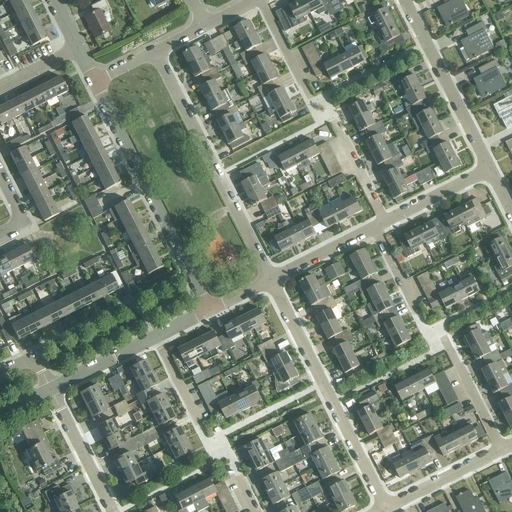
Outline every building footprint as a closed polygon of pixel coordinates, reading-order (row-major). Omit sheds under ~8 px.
[(13,0),(9,2),(15,13),(30,6),(26,0),(13,0)] [(101,11),(108,7),(104,0),(103,0),(92,6),(95,13),(86,17),(96,38),(110,31),(101,11)] [(295,14),(280,21),(286,32),(306,22),(304,18),(311,14),(304,0),(298,0),(296,2),(297,4),(291,7),(295,14)] [(304,0),(311,14),(318,11),(320,15),(333,8),(328,0),(322,0),(321,1),(320,0),(304,0)] [(328,0),(333,8),(335,11),(341,8),(340,4),(346,1),(345,0),(328,0)] [(439,9),(448,27),(469,16),(460,0),(446,0),(449,4),(439,9)] [(375,24),(378,30),(395,22),(391,15),(389,15),(386,10),(381,12),(378,5),(365,12),(372,25),(375,24)] [(15,13),(21,24),(35,17),(30,6),(15,13)] [(496,22),(504,19),(502,14),(494,17),(496,22)] [(248,16),(238,21),(240,25),(250,20),(248,16)] [(21,24),(26,35),(41,28),(35,17),(21,24)] [(235,29),(241,40),(254,33),(252,30),(253,29),(250,22),(235,29)] [(321,26),(324,34),(336,29),(333,22),(321,26)] [(395,22),(378,30),(380,35),(378,36),(382,44),(380,45),(383,52),(396,45),(393,38),(399,35),(397,30),(398,29),(395,22)] [(463,41),(472,59),(492,49),(483,31),(486,30),(482,23),(468,30),(472,37),(463,41)] [(41,28),(26,35),(32,47),(47,39),(47,38),(46,38),(41,28)] [(342,28),(335,31),(338,37),(344,33),(342,28)] [(338,37),(335,31),(329,35),(332,40),(338,37)] [(241,55),(243,60),(258,53),(255,47),(261,44),(257,37),(256,37),(254,33),(241,40),(234,43),(237,50),(244,46),(247,52),(241,55)] [(224,34),(217,38),(223,49),(230,46),(224,34)] [(223,49),(217,38),(210,41),(216,53),(223,49)] [(496,44),(499,51),(507,47),(504,40),(496,44)] [(5,46),(10,57),(17,54),(11,43),(5,46)] [(302,48),(305,54),(316,48),(313,43),(302,48)] [(362,45),(347,54),(354,67),(365,62),(364,59),(368,57),(362,45)] [(189,62),(191,66),(204,59),(199,48),(184,55),(188,63),(189,62)] [(305,54),(307,59),(318,54),(316,48),(305,54)] [(338,52),(333,54),(343,73),(354,67),(347,54),(340,57),(338,52)] [(252,62),(258,74),(271,68),(269,64),(270,63),(267,55),(261,58),(258,53),(243,60),(246,65),(252,62)] [(307,59),(310,65),(321,59),(318,54),(307,59)] [(325,67),(327,72),(331,79),(343,73),(333,54),(328,57),(329,59),(323,63),(325,67)] [(202,75),(204,80),(219,73),(216,68),(210,71),(207,65),(210,63),(207,57),(204,59),(191,66),(193,70),(192,70),(196,78),(202,75)] [(310,65),(314,72),(325,67),(323,63),(321,59),(310,65)] [(475,79),(484,98),(505,87),(496,70),(499,68),(495,61),(481,68),(485,75),(475,79)] [(469,74),(479,71),(477,65),(467,68),(469,74)] [(317,77),(327,72),(325,67),(314,72),(317,77)] [(258,89),(260,94),(275,86),(272,81),(278,78),(274,71),(273,71),(271,68),(258,74),(255,76),(258,81),(261,79),(264,86),(258,89)] [(206,96),(208,100),(221,93),(215,81),(221,78),(219,73),(204,80),(207,86),(201,89),(205,96),(206,96)] [(400,83),(406,94),(420,87),(418,84),(419,84),(415,76),(400,83)] [(61,77),(49,83),(56,97),(68,92),(61,77)] [(65,80),(68,86),(74,83),(70,77),(67,79),(65,80)] [(49,83),(38,88),(45,103),(56,97),(49,83)] [(269,96),(275,107),(288,101),(286,97),(287,96),(283,89),(278,92),(275,86),(260,94),(263,99),(269,96)] [(406,109),(408,114),(422,107),(420,102),(426,99),(422,91),(421,91),(420,87),(406,94),(412,106),(406,109)] [(38,88),(27,94),(34,109),(45,103),(38,88)] [(213,111),(216,116),(236,107),(233,101),(227,90),(221,93),(208,100),(209,103),(209,104),(212,111),(213,111)] [(27,94),(16,100),(23,114),(34,109),(27,94)] [(259,94),(249,99),(251,105),(262,100),(259,94)] [(511,96),(494,106),(498,114),(499,114),(507,129),(511,127),(511,128),(511,127),(511,96)] [(16,100),(5,105),(12,120),(23,114),(16,100)] [(288,101),(275,107),(268,111),(271,117),(278,114),(283,123),(293,118),(291,114),(294,112),(291,104),(290,105),(288,101)] [(354,116),(356,120),(369,113),(375,110),(372,104),(366,107),(364,102),(349,109),(353,117),(354,116)] [(395,107),(397,112),(405,109),(403,103),(395,107)] [(12,120),(5,105),(0,107),(0,124),(1,126),(12,120)] [(223,129),(225,133),(238,126),(232,114),(238,111),(236,107),(216,116),(219,122),(218,122),(222,130),(223,129)] [(417,117),(423,128),(436,121),(435,118),(436,118),(432,110),(426,113),(422,107),(408,114),(411,120),(417,117)] [(79,115),(76,109),(65,114),(68,121),(79,115)] [(367,129),(369,134),(384,127),(381,122),(375,125),(369,113),(356,120),(357,123),(356,124),(360,132),(367,129)] [(68,121),(65,114),(54,120),(58,126),(62,124),(68,121)] [(71,124),(77,135),(92,128),(86,117),(87,117),(86,116),(71,124)] [(423,149),(425,148),(439,141),(437,136),(443,133),(439,125),(436,121),(423,128),(429,140),(423,143),(423,144),(421,145),(423,149)] [(238,126),(225,133),(227,137),(226,137),(229,145),(230,144),(232,149),(250,141),(247,136),(244,138),(241,131),(247,128),(244,123),(238,126)] [(331,124),(321,128),(325,137),(334,133),(331,124)] [(371,151),(372,154),(386,147),(381,136),(387,133),(384,127),(369,134),(372,140),(366,143),(370,151),(371,151)] [(80,141),(83,146),(97,139),(92,128),(77,135),(69,139),(72,145),(80,141)] [(24,143),(22,139),(21,137),(10,142),(13,149),(24,143)] [(83,146),(88,157),(103,150),(97,139),(83,146)] [(321,155),(323,160),(334,155),(331,148),(320,154),(317,148),(313,141),(302,147),(309,161),(321,155)] [(434,151),(440,162),(453,155),(452,152),(453,152),(449,143),(442,147),(439,141),(425,148),(428,154),(434,151)] [(320,154),(331,148),(328,142),(317,148),(320,154)] [(384,163),(386,168),(401,161),(398,156),(392,144),(386,147),(372,154),(374,158),(373,158),(377,166),(384,163)] [(10,155),(16,166),(30,159),(24,147),(10,155)] [(298,166),(309,161),(302,147),(291,153),(298,166)] [(88,157),(94,168),(108,161),(103,150),(88,157)] [(286,172),(298,166),(291,153),(280,158),(286,172)] [(323,160),(326,166),(337,160),(334,155),(323,160)] [(453,155),(440,162),(445,173),(460,166),(457,159),(456,160),(453,155)] [(16,166),(21,177),(36,170),(30,159),(16,166)] [(326,166),(329,172),(340,166),(337,160),(326,166)] [(94,168),(99,179),(114,172),(108,161),(94,168)] [(389,173),(383,177),(386,184),(387,184),(389,187),(403,181),(408,178),(406,175),(401,177),(397,169),(403,166),(401,161),(386,168),(389,173)] [(340,166),(329,172),(332,177),(343,172),(340,166)] [(428,168),(422,171),(428,182),(434,179),(428,168)] [(242,184),(248,195),(262,189),(270,184),(268,179),(259,183),(256,177),(261,174),(259,169),(246,175),(249,181),(242,184)] [(21,177),(27,188),(41,181),(36,170),(21,177)] [(422,171),(415,174),(403,181),(389,187),(391,191),(390,192),(394,199),(395,198),(398,204),(407,200),(404,194),(408,192),(405,185),(417,180),(420,186),(428,182),(422,171)] [(114,172),(99,179),(105,191),(120,183),(119,183),(114,172)] [(344,175),(333,181),(336,187),(348,181),(344,175)] [(313,180),(306,184),(309,189),(315,185),(313,180)] [(27,188),(33,199),(47,192),(41,181),(27,188)] [(309,189),(306,184),(300,187),(303,192),(309,189)] [(261,204),(263,209),(276,202),(274,197),(268,200),(262,189),(248,195),(254,207),(261,204)] [(33,199),(38,210),(53,203),(47,192),(33,199)] [(83,201),(87,208),(97,202),(94,196),(83,201)] [(355,198),(344,203),(351,217),(361,211),(355,198)] [(114,208),(120,219),(134,212),(129,201),(129,200),(114,208)] [(87,208),(89,213),(100,208),(97,202),(87,208)] [(263,209),(266,214),(279,208),(276,202),(263,209)] [(53,203),(38,210),(44,222),(59,215),(53,203)] [(344,203),(332,209),(339,223),(351,217),(344,203)] [(466,204),(458,208),(465,223),(467,227),(487,217),(487,216),(492,213),(488,206),(483,208),(482,206),(475,210),(472,203),(466,206),(466,204)] [(315,204),(310,206),(310,208),(312,212),(319,225),(325,222),(328,228),(339,223),(332,209),(320,215),(318,210),(315,204)] [(100,208),(89,213),(93,219),(103,214),(100,208)] [(279,208),(266,214),(269,220),(282,213),(279,208)] [(310,221),(298,227),(305,240),(316,235),(313,229),(319,225),(312,212),(310,208),(304,211),(310,221)] [(449,223),(443,226),(448,237),(461,230),(459,226),(465,223),(458,208),(450,212),(451,214),(446,216),(449,223)] [(120,219),(125,230),(140,223),(134,212),(120,219)] [(283,225),(284,228),(294,246),(305,240),(298,227),(293,230),(289,222),(283,225)] [(125,230),(131,241),(145,234),(140,223),(125,230)] [(426,224),(419,228),(426,243),(427,245),(434,242),(435,244),(448,237),(443,226),(435,230),(432,223),(427,226),(426,224)] [(294,246),(284,228),(279,230),(281,235),(276,238),(283,251),(294,246)] [(426,243),(419,228),(411,232),(412,234),(406,236),(410,243),(403,246),(408,257),(421,251),(419,246),(426,243)] [(131,241),(136,252),(151,245),(145,234),(131,241)] [(493,251),(497,258),(511,251),(507,243),(505,243),(502,238),(495,242),(492,235),(482,241),(488,254),(493,251)] [(27,245),(15,251),(23,266),(34,260),(35,263),(43,259),(36,246),(29,249),(27,245)] [(137,266),(142,263),(156,256),(151,245),(136,252),(131,255),(137,266)] [(121,260),(130,257),(126,249),(118,252),(121,260)] [(351,258),(356,269),(370,262),(368,258),(369,257),(366,250),(351,258)] [(15,251),(4,257),(12,271),(23,266),(15,251)] [(511,252),(511,251),(497,258),(500,265),(495,267),(501,280),(511,274),(508,268),(511,266),(511,252)] [(156,256),(142,263),(148,275),(163,267),(162,267),(156,256)] [(0,258),(0,275),(0,277),(4,285),(10,282),(6,274),(12,271),(4,257),(0,258)] [(453,266),(451,261),(444,264),(447,269),(453,266)] [(356,283),(359,289),(373,282),(371,276),(377,273),(373,265),(372,265),(370,262),(356,269),(362,280),(356,283)] [(340,264),(333,267),(339,278),(345,274),(340,264)] [(139,266),(129,270),(132,279),(142,275),(139,266)] [(339,278),(333,267),(327,270),(332,281),(339,278)] [(111,275),(100,281),(107,295),(118,290),(119,290),(124,288),(115,271),(110,274),(111,275)] [(120,274),(126,286),(133,282),(127,271),(120,274)] [(417,278),(420,283),(431,278),(428,272),(417,278)] [(461,280),(462,283),(469,296),(481,291),(472,274),(461,280)] [(305,290),(307,294),(326,284),(323,279),(317,282),(314,276),(300,283),(304,290),(305,290)] [(420,283),(423,289),(434,283),(431,278),(420,283)] [(461,280),(449,286),(458,302),(469,296),(462,283),(461,280)] [(100,281),(89,287),(96,301),(107,295),(100,281)] [(367,291),(373,303),(387,295),(385,292),(386,291),(382,283),(376,286),(373,282),(359,289),(361,294),(367,291)] [(423,289),(426,294),(437,288),(434,283),(423,289)] [(314,304),(317,310),(334,301),(326,284),(307,294),(308,297),(307,298),(311,306),(314,304)] [(440,296),(429,301),(434,309),(444,304),(446,308),(458,302),(449,286),(438,292),(440,296)] [(89,287),(78,292),(85,307),(96,301),(89,287)] [(426,294),(429,301),(440,296),(438,292),(437,288),(426,294)] [(30,291),(23,295),(26,299),(37,294),(34,289),(30,291)] [(78,292),(67,298),(74,312),(85,307),(78,292)] [(373,303),(367,306),(373,318),(375,323),(390,315),(388,310),(393,307),(395,306),(394,305),(393,303),(392,300),(390,298),(389,299),(387,295),(373,303)] [(67,298),(55,303),(63,318),(74,312),(67,298)] [(322,324),(324,327),(337,321),(331,309),(337,306),(334,301),(317,310),(320,315),(317,317),(321,324),(322,324)] [(55,303),(44,309),(52,323),(63,318),(55,303)] [(44,309),(33,314),(41,329),(52,323),(44,309)] [(255,309),(247,313),(255,329),(255,328),(257,333),(264,329),(262,326),(267,323),(263,316),(265,315),(263,310),(260,310),(260,309),(256,311),(255,309)] [(240,318),(236,320),(243,334),(255,329),(247,313),(239,316),(240,318)] [(33,314),(22,320),(30,335),(41,329),(33,314)] [(30,335),(22,320),(20,315),(15,317),(17,323),(11,326),(18,341),(19,340),(30,335)] [(385,325),(390,336),(404,329),(402,325),(403,324),(400,317),(393,321),(390,315),(375,323),(378,328),(385,325)] [(223,336),(230,349),(235,347),(234,345),(232,340),(243,334),(236,320),(233,322),(232,320),(223,325),(228,333),(223,336)] [(335,337),(337,342),(351,335),(348,329),(342,332),(337,321),(324,327),(326,331),(325,332),(329,340),(335,337)] [(470,345),(472,348),(491,339),(488,333),(482,336),(480,331),(481,331),(478,325),(463,333),(466,338),(465,338),(469,345),(470,345)] [(3,330),(1,331),(6,342),(13,339),(7,328),(3,330)] [(404,329),(390,336),(396,347),(411,340),(407,332),(406,333),(404,329)] [(206,336),(202,338),(212,357),(219,354),(216,348),(221,346),(224,352),(230,349),(223,336),(218,339),(217,336),(213,330),(205,334),(206,336)] [(339,358),(341,361),(353,355),(348,343),(354,340),(351,335),(337,342),(339,347),(334,350),(338,358),(339,358)] [(197,338),(190,341),(198,357),(203,355),(206,360),(212,357),(202,338),(198,339),(197,338)] [(483,357),(486,363),(501,356),(498,350),(495,345),(494,345),(491,339),(472,348),(474,352),(473,353),(477,361),(483,357)] [(258,347),(261,353),(275,345),(273,340),(258,347)] [(198,357),(190,341),(182,345),(183,347),(179,349),(182,354),(186,363),(188,367),(195,364),(193,360),(198,357)] [(264,358),(278,351),(275,345),(261,353),(264,358)] [(507,359),(511,356),(511,348),(503,353),(507,359)] [(272,360),(278,372),(292,365),(290,361),(292,361),(287,353),(281,356),(278,351),(264,358),(267,363),(272,360)] [(353,355),(341,361),(343,365),(341,366),(345,374),(359,367),(353,355)] [(507,372),(505,368),(502,361),(503,360),(501,356),(486,363),(488,368),(482,371),(486,379),(487,378),(489,382),(502,375),(507,372)] [(131,368),(137,380),(153,372),(146,360),(131,368)] [(116,370),(118,375),(121,373),(121,371),(133,365),(132,362),(116,370)] [(292,365),(278,372),(284,384),(279,387),(282,392),(295,385),(293,380),(300,377),(296,368),(294,369),(292,365)] [(430,370),(418,376),(425,388),(436,382),(433,377),(430,370)] [(205,371),(193,376),(197,383),(208,378),(204,372),(205,371)] [(444,371),(433,377),(436,382),(447,377),(444,371)] [(153,372),(137,380),(143,392),(159,384),(153,372)] [(500,390),(503,396),(511,391),(511,380),(507,372),(502,375),(489,382),(491,386),(489,386),(493,393),(500,390)] [(118,375),(113,378),(119,389),(124,386),(118,375)] [(418,376),(407,381),(414,394),(425,388),(418,376)] [(451,384),(447,377),(436,382),(440,389),(451,384)] [(119,389),(113,378),(108,380),(114,392),(119,389)] [(253,386),(242,392),(250,407),(258,403),(257,402),(261,400),(258,393),(262,391),(257,380),(252,383),(253,386)] [(414,394),(407,381),(396,387),(406,406),(409,404),(408,402),(416,398),(414,394)] [(198,387),(200,392),(211,387),(209,382),(198,387)] [(453,389),(451,384),(440,389),(442,395),(453,389)] [(80,395),(86,406),(103,397),(97,386),(80,395)] [(200,392),(203,398),(214,392),(211,387),(200,392)] [(456,395),(453,389),(442,395),(445,400),(456,395)] [(505,412),(506,416),(511,412),(511,391),(503,396),(506,401),(499,405),(503,413),(505,412)] [(203,398),(206,403),(217,398),(214,392),(203,398)] [(242,392),(231,397),(238,411),(241,409),(242,411),(250,407),(242,392)] [(358,413),(364,424),(377,417),(372,407),(380,403),(375,393),(358,401),(362,409),(363,409),(364,410),(358,413)] [(137,394),(125,400),(128,406),(139,400),(137,394)] [(147,402),(153,414),(169,405),(164,394),(147,402)] [(459,400),(456,395),(445,400),(448,406),(459,400)] [(103,397),(86,406),(92,418),(109,410),(103,397)] [(221,405),(223,411),(227,418),(235,415),(234,413),(238,411),(231,397),(219,403),(217,398),(206,403),(209,411),(221,405)] [(113,406),(116,412),(128,406),(125,400),(113,406)] [(139,400),(128,406),(130,411),(142,405),(139,400)] [(460,403),(450,408),(453,416),(464,410),(460,403)] [(169,405),(153,414),(159,425),(175,416),(169,405)] [(212,416),(223,411),(221,405),(209,411),(212,416)] [(128,406),(116,412),(119,417),(130,411),(128,406)] [(453,416),(450,408),(445,411),(449,418),(453,416)] [(429,409),(423,412),(425,417),(432,414),(429,409)] [(137,421),(144,418),(140,411),(134,414),(137,421)] [(425,417),(423,412),(416,415),(419,421),(425,417)] [(302,435),(318,426),(312,415),(296,423),(302,435)] [(377,432),(379,437),(392,431),(389,426),(383,429),(377,417),(364,424),(370,435),(377,432)] [(96,428),(102,439),(119,431),(113,419),(96,428)] [(37,472),(41,469),(45,477),(61,469),(56,459),(50,462),(45,451),(51,448),(38,420),(22,429),(32,450),(27,452),(37,472)] [(458,427),(460,431),(467,445),(478,439),(469,422),(458,427)] [(290,454),(293,460),(316,449),(313,444),(324,438),(318,426),(302,435),(307,445),(290,454)] [(164,436),(170,448),(187,439),(181,427),(164,436)] [(142,434),(144,440),(156,434),(153,428),(142,434)] [(120,445),(123,450),(144,440),(142,434),(131,439),(128,434),(122,437),(119,431),(102,439),(108,452),(120,445)] [(382,443),(395,437),(392,431),(379,437),(382,443)] [(460,431),(449,437),(456,450),(467,445),(460,431)] [(434,435),(428,438),(435,453),(441,450),(444,456),(456,450),(449,437),(447,432),(435,438),(434,435)] [(23,433),(13,439),(16,444),(26,439),(23,433)] [(156,434),(144,440),(147,445),(159,439),(156,434)] [(395,437),(382,443),(385,449),(398,443),(395,437)] [(425,448),(414,454),(421,468),(432,462),(429,456),(435,453),(428,438),(422,441),(425,448)] [(187,439),(170,448),(176,459),(193,451),(187,439)] [(246,448),(252,460),(268,451),(262,439),(246,448)] [(113,461),(119,473),(137,465),(131,453),(147,445),(144,440),(123,450),(126,455),(113,461)] [(313,457),(319,468),(335,460),(329,448),(318,453),(316,449),(293,460),(296,465),(313,457)] [(268,451),(252,460),(258,471),(274,463),(268,451)] [(276,461),(279,467),(293,460),(290,454),(276,461)] [(410,474),(403,460),(400,454),(393,458),(396,463),(394,465),(401,478),(410,474)] [(414,454),(403,460),(410,474),(421,468),(414,454)] [(156,463),(160,471),(165,468),(160,460),(156,463)] [(282,472),(296,465),(293,460),(279,467),(282,472)] [(335,460),(319,468),(325,480),(341,471),(335,460)] [(137,465),(119,473),(125,485),(135,480),(137,486),(152,479),(149,471),(142,475),(137,465)] [(489,481),(499,502),(511,495),(511,486),(509,482),(511,481),(506,472),(500,475),(500,476),(489,481)] [(263,481),(269,493),(285,485),(279,473),(263,481)] [(210,480),(198,486),(205,500),(216,494),(219,500),(230,494),(227,488),(216,493),(213,487),(210,480)] [(325,495),(323,493),(324,492),(319,481),(292,495),(297,506),(316,497),(317,499),(325,495)] [(330,489),(336,501),(352,493),(346,481),(330,489)] [(224,482),(213,487),(216,493),(227,488),(224,482)] [(54,501),(59,511),(68,511),(77,507),(70,493),(72,491),(69,485),(60,490),(58,486),(45,493),(50,503),(54,501)] [(285,485),(269,493),(275,505),(291,496),(285,485)] [(198,486),(186,492),(194,506),(196,511),(198,511),(208,507),(205,500),(198,486)] [(460,495),(456,497),(463,511),(489,511),(487,507),(484,509),(479,500),(476,501),(470,490),(462,494),(462,493),(460,494),(460,495)] [(194,506),(186,492),(176,497),(183,510),(179,511),(188,511),(187,509),(194,506)] [(352,493),(336,501),(341,511),(343,511),(358,505),(352,493)] [(158,497),(161,504),(168,500),(165,494),(158,497)] [(230,494),(219,500),(222,505),(233,500),(230,494)] [(233,500),(222,505),(225,511),(236,506),(233,500)]
